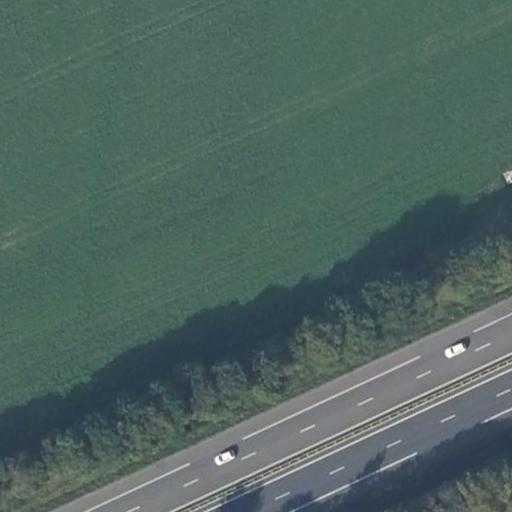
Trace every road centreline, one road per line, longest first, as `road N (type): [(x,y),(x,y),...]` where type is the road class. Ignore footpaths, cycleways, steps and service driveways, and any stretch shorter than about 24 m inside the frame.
road 1 (trunk): [(511,333),(126,511)]
road 2 (trunk): [(247,511),(511,388)]
